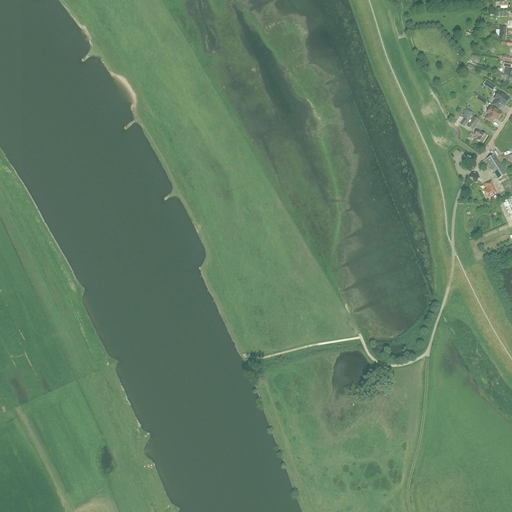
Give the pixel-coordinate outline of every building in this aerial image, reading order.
[(508,6),(507,0),(498,0),(499,2),(495,2),(496,6),(500,6),(501,9),(507,8),(508,8),(508,6)] [(495,73),(502,74),(501,79),(505,79),(505,71),(495,70),(495,73)] [(493,104),(499,108),(502,103),(505,105),(509,99),(499,92),(498,94),(496,94),(495,96),(496,97),(495,99),(496,100),(493,104)] [(486,119),(491,122),(494,118),(497,119),(501,113),(491,107),(490,108),(489,108),(488,110),(488,112),(487,113),(489,114),(486,119)] [(472,120),(468,126),(472,130),(477,123),(472,120)] [(482,143),(487,136),(481,132),(477,130),(474,135),(477,137),(476,139),(482,143)] [(484,163),(487,162),(498,179),(506,174),(494,155),(483,162),(484,163)] [(479,178),(477,173),(472,173),(469,177),(471,182),(477,182),(479,178)] [(501,180),(506,188),(511,186),(506,177),(501,180)] [(497,193),(491,181),(485,184),(487,188),(483,190),(486,198),(497,193)]
